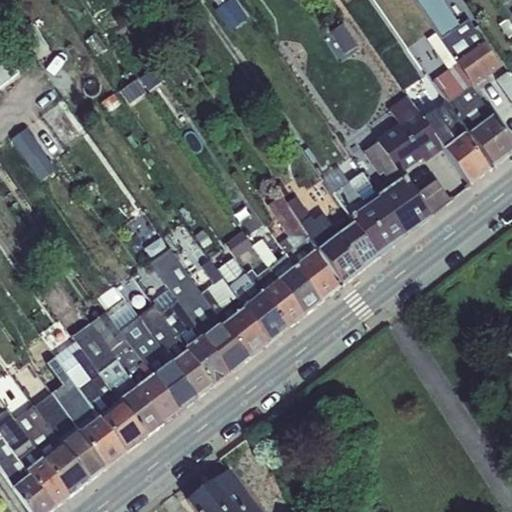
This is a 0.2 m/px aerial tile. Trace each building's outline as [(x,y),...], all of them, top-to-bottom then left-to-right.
[(231,0),(215,11),(231,33),(249,20),(234,0),(231,0)] [(412,0),(435,33),(440,41),(468,22),(473,29),(479,25),(465,6),(445,20),(431,0),(412,0)] [(16,30),(33,59),(49,49),(32,20),(16,30)] [(440,41),(458,66),(472,86),(499,67),(473,29),(468,22),(440,41)] [(85,41),(96,56),(106,48),(96,33),(85,41)] [(448,73),(458,66),(440,41),(435,33),(427,39),(448,73)] [(6,50),(21,71),(32,63),(17,42),(6,50)] [(424,42),(411,49),(425,76),(438,68),(424,42)] [(0,53),(0,85),(18,72),(3,51),(0,53)] [(433,83),(469,136),(493,118),(472,86),(458,66),(448,73),(433,83)] [(169,76),(176,86),(189,77),(182,67),(169,76)] [(152,69),(139,79),(150,93),(163,83),(152,69)] [(511,80),(507,73),(496,80),(510,102),(511,100),(511,80)] [(378,143),(400,175),(423,159),(424,162),(443,149),(422,120),(406,97),(388,110),(398,125),(376,141),(378,143)] [(107,109),(115,122),(127,114),(118,101),(107,109)] [(44,117),(65,144),(81,131),(60,105),(44,117)] [(455,143),(464,137),(441,107),(434,112),(455,143)] [(443,149),(444,151),(455,143),(434,112),(422,120),(443,149)] [(469,136),(492,168),(511,153),(511,144),(493,118),(469,136)] [(444,151),(469,186),(488,171),(464,137),(455,143),(444,151)] [(375,194),(379,199),(404,181),(400,175),(378,143),(363,153),(380,177),(383,175),(386,179),(373,190),(375,194)] [(25,160),(40,181),(54,170),(39,150),(25,160)] [(351,220),(379,200),(379,199),(375,194),(362,203),(348,184),(339,170),(323,181),(348,217),(351,220)] [(375,194),(373,190),(361,171),(348,184),(362,203),(375,194)] [(379,199),(379,200),(405,236),(430,217),(404,181),(379,199)] [(138,196),(145,204),(158,195),(152,186),(138,196)] [(314,254),(319,251),(301,226),(287,204),(281,197),(267,206),(288,237),(278,244),(281,248),(295,268),(314,254)] [(301,226),(319,251),(338,236),(335,231),(323,215),(314,221),(296,197),(287,204),(301,226)] [(354,225),(377,258),(405,236),(379,200),(351,220),(354,225)] [(125,229),(136,243),(150,232),(140,218),(125,229)] [(335,231),(338,236),(354,225),(351,220),(335,231)] [(338,236),(319,251),(343,284),(377,258),(354,225),(338,236)] [(268,268),(278,282),(295,269),(295,268),(281,248),(272,254),(253,228),(244,234),(253,247),(268,268)] [(233,259),(260,296),(278,282),(268,268),(256,277),(240,256),(253,247),(244,234),(241,231),(223,244),(233,259)] [(147,263),(169,294),(179,287),(204,321),(208,317),(194,299),(200,295),(166,249),(147,263)] [(295,269),(320,302),(343,284),(319,251),(314,254),(295,268),(295,269)] [(217,271),(243,309),(260,296),(233,259),(217,271)] [(200,295),(223,326),(244,310),(243,309),(217,271),(210,261),(201,267),(213,285),(207,290),(200,295)] [(320,302),(295,269),(278,282),(303,316),(320,302)] [(90,282),(94,288),(108,278),(103,272),(90,282)] [(260,296),(287,329),(303,316),(278,282),(260,296)] [(97,296),(109,312),(125,301),(114,284),(97,296)] [(190,322),(203,338),(204,340),(223,326),(200,295),(194,299),(208,317),(204,321),(179,287),(169,294),(190,322)] [(244,310),(268,344),(287,329),(260,296),(243,309),(244,310)] [(153,307),(185,351),(203,338),(190,322),(185,325),(166,297),(153,307)] [(138,318),(143,325),(171,365),(187,353),(185,351),(153,307),(138,318)] [(268,344),(244,310),(223,326),(249,359),(268,344)] [(89,325),(137,390),(138,389),(154,378),(124,338),(106,313),(89,325)] [(75,343),(119,404),(137,390),(89,325),(72,339),(75,343)] [(124,338),(154,378),(171,365),(143,325),(124,338)] [(204,340),(229,374),(249,359),(223,326),(204,340)] [(185,351),(187,353),(212,387),(229,374),(204,340),(203,338),(185,351)] [(100,419),(120,404),(119,404),(75,343),(55,357),(55,359),(70,380),(100,419)] [(187,353),(171,365),(196,400),(212,387),(187,353)] [(62,385),(70,380),(55,359),(40,369),(56,390),(62,385)] [(154,378),(179,412),(196,400),(171,365),(154,378)] [(179,412),(154,378),(138,389),(164,424),(179,412)] [(99,419),(100,419),(70,380),(62,385),(74,401),(62,410),(79,432),(80,434),(99,419)] [(120,404),(146,438),(164,424),(138,389),(137,390),(119,404),(120,404)] [(34,408),(61,446),(79,432),(62,410),(51,395),(34,408)] [(99,419),(125,453),(146,438),(120,404),(100,419),(99,419)] [(15,421),(43,461),(61,446),(34,408),(15,421)] [(27,473),(42,461),(43,461),(15,421),(7,410),(0,415),(0,436),(1,438),(27,473)] [(99,419),(80,434),(107,468),(125,453),(99,419)] [(80,434),(79,432),(61,446),(88,483),(107,468),(80,434)] [(0,439),(0,470),(13,490),(30,477),(27,473),(1,438),(0,439)] [(61,446),(43,461),(42,461),(69,498),(88,483),(61,446)] [(30,477),(54,510),(69,498),(42,461),(27,473),(30,477)] [(187,502),(194,511),(259,511),(228,470),(187,502)] [(13,490),(28,511),(51,511),(54,510),(30,477),(13,490)]
